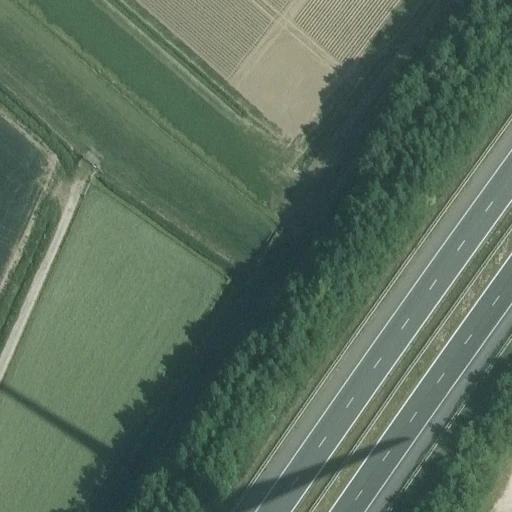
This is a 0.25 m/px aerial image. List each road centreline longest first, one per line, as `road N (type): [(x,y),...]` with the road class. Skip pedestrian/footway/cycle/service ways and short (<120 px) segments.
road 1 (motorway): [(511,178),(275,511)]
road 2 (motorway): [(350,511),(511,282)]
road 3 (unclassified): [(0,367),(80,182)]
